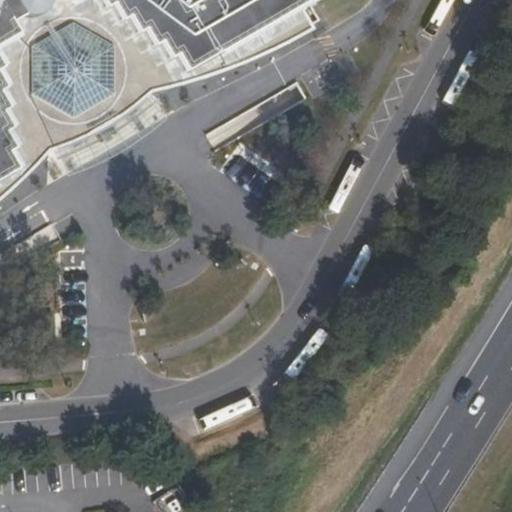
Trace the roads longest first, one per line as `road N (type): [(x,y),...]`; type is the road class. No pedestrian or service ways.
road 1 (tertiary): [(475,0),(321,279)]
road 2 (tertiary): [(321,279),(266,366),(221,393),(115,417)]
road 3 (residential): [(214,218),(192,172),(142,160),(108,181),(95,214),(101,243)]
road 4 (motorway): [(511,351),(413,511)]
road 5 (residential): [(101,243),(115,417)]
road 6 (residential): [(101,243),(128,271),(167,275),(200,255),(214,218)]
road 7 (residential): [(321,279),(214,218)]
